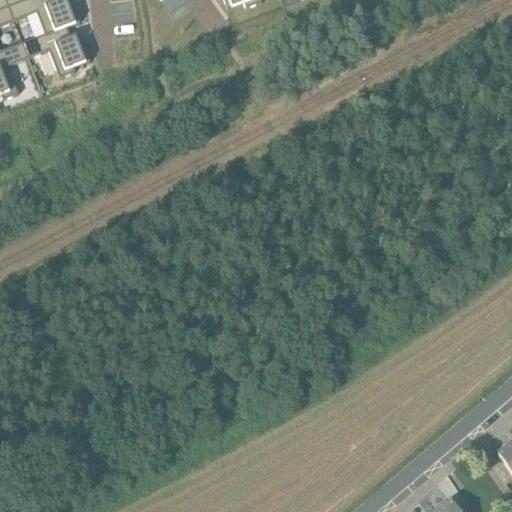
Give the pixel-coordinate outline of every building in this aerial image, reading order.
[(3,0),(7,10),(22,4),(20,0),(3,0)] [(31,0),(22,4),(7,10),(13,24),(36,16),(45,38),(45,39),(66,31),(79,26),(69,0),(66,0),(64,1),(63,0),(31,0)] [(220,0),(226,15),(243,8),(245,13),(261,7),(258,0),(220,0)] [(0,29),(13,24),(7,10),(0,12),(0,29)] [(22,47),(28,61),(48,54),(59,81),(75,75),(73,71),(89,64),(79,38),(70,41),(66,31),(45,39),(45,38),(22,47)] [(28,61),(22,47),(0,55),(0,98),(2,103),(18,97),(7,69),(28,61)] [(511,478),(511,446),(497,456),(511,478)]
